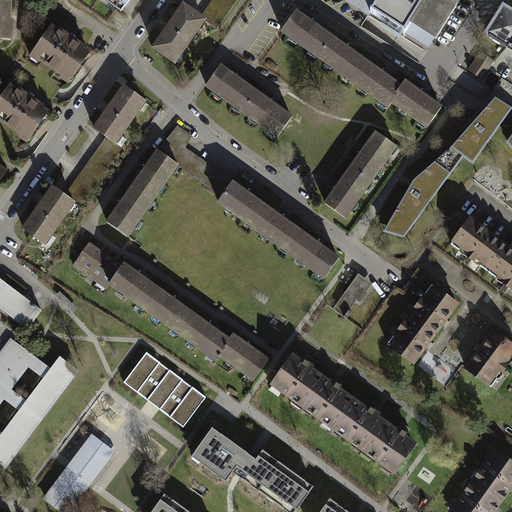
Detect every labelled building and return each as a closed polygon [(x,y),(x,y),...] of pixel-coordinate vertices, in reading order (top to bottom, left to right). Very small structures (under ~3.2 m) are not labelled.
[(0,0),(0,41),(13,42),(14,0),(0,0)] [(104,0),(121,12),(129,0),(104,0)] [(215,0),(204,16),(207,18),(206,20),(219,29),(239,0),(215,0)] [(369,16),(371,13),(404,33),(405,32),(429,48),(457,5),(449,0),(345,0),(345,1),(369,16)] [(153,47),(176,63),(206,20),(207,18),(204,16),(184,2),(169,24),(153,47)] [(507,53),(511,45),(511,13),(502,8),(484,38),(507,53)] [(309,21),(295,12),(280,33),(387,110),(391,105),(426,130),(442,107),(418,91),(405,82),(401,87),(380,72),(345,47),(309,21)] [(69,86),(91,55),(71,40),(53,28),(31,59),(69,86)] [(493,63),(479,54),(467,72),(481,81),(493,63)] [(238,73),(221,62),(205,84),(277,136),(293,113),(274,99),(238,73)] [(0,124),(27,144),(50,111),(28,96),(13,85),(0,103),(0,124)] [(106,138),(117,146),(148,104),(126,88),(112,107),(95,131),(106,138)] [(477,122),(451,151),(463,160),(473,167),(511,112),(495,102),(477,122)] [(346,219),(397,147),(375,132),(362,151),(340,182),(325,203),(346,219)] [(117,146),(106,138),(64,197),(75,205),(80,208),(122,150),(117,146)] [(129,238),(179,165),(156,149),(142,169),(118,204),(106,222),(129,238)] [(449,177),(463,160),(451,151),(434,166),(449,177)] [(404,243),(449,177),(434,166),(415,181),(412,186),(384,235),(404,243)] [(324,277),(340,255),(318,239),(277,209),(246,187),(234,178),(218,200),(324,277)] [(23,231),(45,247),(75,205),(64,197),(53,189),(39,209),(23,231)] [(511,254),(468,222),(450,246),(467,259),(504,286),(511,292),(511,254)] [(107,287),(122,266),(111,258),(105,253),(90,242),(73,266),(106,289),(107,287)] [(122,266),(107,287),(216,365),(220,359),(254,383),(271,361),(251,347),(234,334),(230,340),(211,327),(178,303),(144,278),(124,264),(122,266)] [(359,300),(372,281),(364,276),(358,271),(333,307),(326,303),(295,344),(331,370),(361,328),(347,318),(352,311),(349,309),(356,298),(359,300)] [(0,307),(28,329),(42,311),(41,310),(0,279),(0,307)] [(447,325),(461,306),(432,285),(398,331),(400,333),(389,348),(415,368),(431,347),(447,325)] [(478,351),(464,370),(489,388),(511,356),(511,344),(493,331),(478,351)] [(16,343),(11,340),(0,354),(0,364),(2,362),(16,343)] [(0,465),(6,470),(80,372),(60,357),(50,369),(49,368),(48,367),(16,343),(2,362),(0,364),(0,465)] [(183,427),(206,397),(146,352),(124,383),(154,405),(183,427)] [(306,366),(293,356),(270,388),(395,477),(417,446),(400,433),(372,414),(334,386),(306,366)] [(253,455),(209,424),(187,455),(224,481),(234,466),(296,510),(315,484),(297,472),(260,445),(253,455)] [(69,465),(43,500),(59,511),(71,511),(92,485),(116,453),(112,450),(114,447),(102,437),(100,441),(93,435),(69,465)] [(511,486),(511,457),(495,445),(448,509),(452,511),(493,511),(495,510),(511,486)] [(190,511),(163,492),(148,511),(190,511)] [(352,511),(330,496),(318,511),(352,511)]
